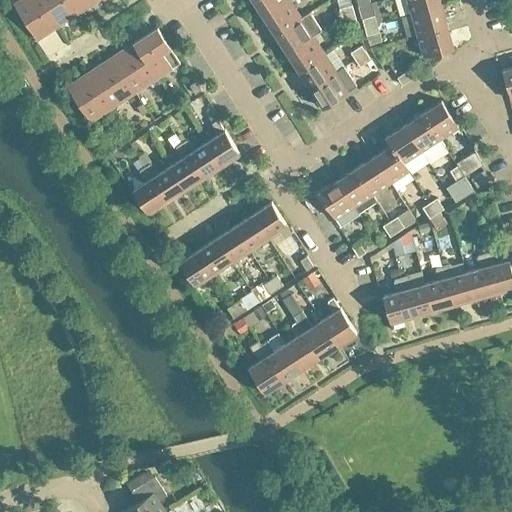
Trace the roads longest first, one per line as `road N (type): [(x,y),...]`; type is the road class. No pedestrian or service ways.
road 1 (residential): [(289,169),(482,50)]
road 2 (residential): [(289,169),(178,0)]
road 3 (residential): [(351,302),(274,180),(289,169)]
